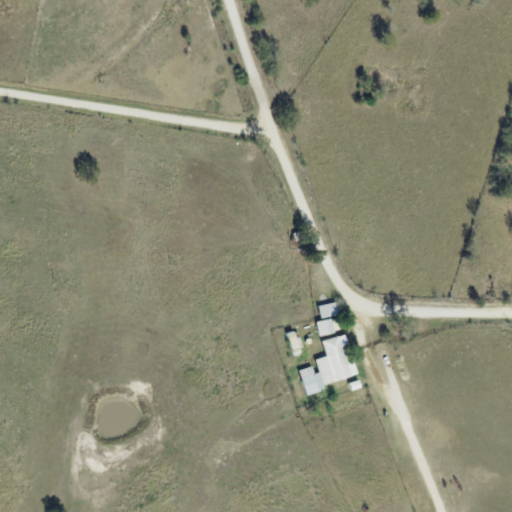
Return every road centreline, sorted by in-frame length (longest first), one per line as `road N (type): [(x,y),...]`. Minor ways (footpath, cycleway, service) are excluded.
road 1 (residential): [(268,128),(0,91)]
road 2 (residential): [(362,308),(336,284),(268,128)]
road 3 (residential): [(362,308),(511,313)]
road 4 (residential): [(268,128),(225,0)]
